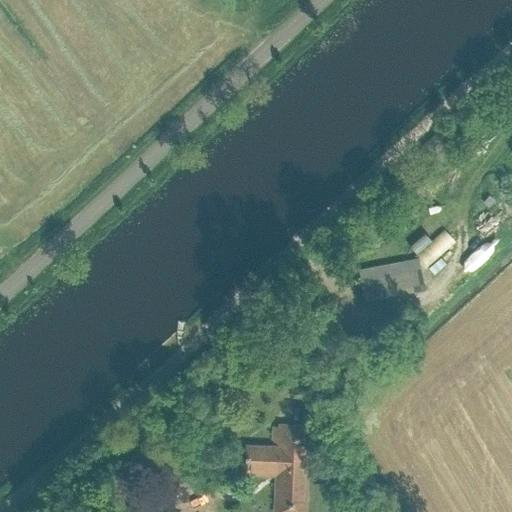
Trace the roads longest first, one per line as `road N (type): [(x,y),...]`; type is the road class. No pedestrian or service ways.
road 1 (track): [(0,511),(511,47)]
road 2 (unclassified): [(0,297),(321,0)]
